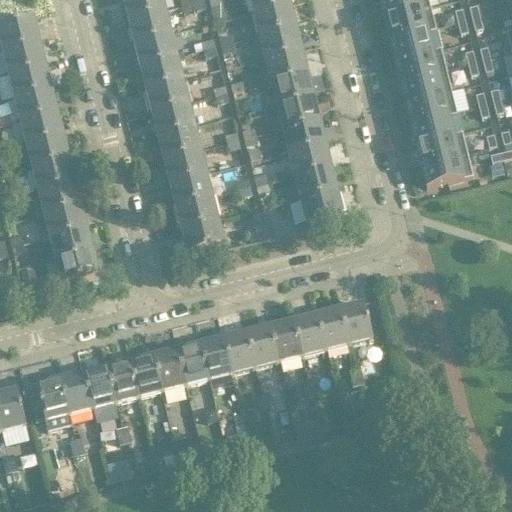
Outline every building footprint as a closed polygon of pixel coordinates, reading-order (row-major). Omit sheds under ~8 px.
[(125,0),(122,1),(128,25),(165,16),(160,0),(125,0)] [(193,0),(189,1),(191,9),(203,6),(201,0),(193,0)] [(287,0),(248,0),(253,18),(289,8),(287,0)] [(421,15),(417,0),(392,0),(379,3),(384,24),(421,15)] [(220,1),(209,4),(211,12),(222,9),(220,1)] [(203,6),(191,9),(193,16),(205,14),(203,6)] [(289,8),(253,18),(259,41),(295,32),(289,8)] [(469,13),(472,25),(479,22),(477,11),(469,13)] [(430,13),(421,15),(384,24),(389,45),(426,36),(435,34),(430,13)] [(454,16),(457,28),(465,26),(462,14),(454,16)] [(165,16),(128,25),(134,48),(170,38),(165,16)] [(482,34),(479,22),(472,25),(475,36),(482,34)] [(0,31),(0,44),(3,56),(39,47),(33,23),(0,31)] [(468,38),(465,26),(457,28),(460,40),(468,38)] [(295,32),(259,41),(265,64),(301,55),(295,32)] [(431,57),(426,36),(389,45),(394,66),(431,57)] [(170,38),(134,48),(140,71),(176,62),(170,38)] [(219,43),(221,51),(232,48),(230,40),(219,43)] [(201,48),(203,55),(215,52),(213,45),(201,48)] [(39,47),(3,56),(9,79),(45,70),(39,47)] [(232,48),(221,51),(223,59),(234,56),(232,48)] [(215,52),(203,55),(205,63),(217,60),(215,52)] [(479,55),(482,66),(490,64),(487,53),(479,55)] [(441,54),(431,57),(394,66),(400,87),(446,76),(441,54)] [(301,55),(265,64),(271,88),(307,79),(301,55)] [(465,58),(468,70),(475,68),(472,56),(465,58)] [(176,62),(140,71),(146,94),(182,85),(176,62)] [(493,76),(490,64),(482,66),(485,78),(493,76)] [(478,80),(475,68),(468,70),(471,82),(478,80)] [(45,70),(9,79),(15,103),(51,94),(45,70)] [(451,97),(446,76),(400,87),(405,108),(451,97)] [(307,79),(271,88),(276,111),(313,102),(307,79)] [(182,85),(146,94),(152,118),(188,109),(182,85)] [(230,90),(232,97),(244,95),(242,87),(230,90)] [(213,94),(215,102),(226,99),(224,91),(213,94)] [(51,94),(15,103),(20,126),(57,117),(51,94)] [(244,95),(232,97),(234,105),(246,102),(244,95)] [(490,97),(493,108),(500,106),(498,95),(490,97)] [(456,117),(451,97),(405,108),(410,129),(447,120),(456,117)] [(475,100),(478,112),(486,110),(483,98),(475,100)] [(226,99),(215,102),(217,110),(228,107),(226,99)] [(313,102),(276,111),(282,135),(319,126),(313,102)] [(503,118),(500,106),(493,108),(496,120),(503,118)] [(188,109),(152,118),(157,141),(194,131),(188,109)] [(489,122),(486,110),(478,112),(481,124),(489,122)] [(57,117),(20,126),(26,149),(62,140),(57,117)] [(452,141),(447,120),(410,129),(415,150),(452,141)] [(319,126),(282,135),(288,157),(324,148),(319,126)] [(194,131),(157,141),(163,164),(200,155),(194,131)] [(242,136),(244,144),(256,141),(254,134),(242,136)] [(508,137),(500,138),(503,150),(511,148),(508,137)] [(224,141),(226,148),(238,146),(236,138),(224,141)] [(462,139),(452,141),(415,150),(421,171),(467,159),(462,139)] [(62,140),(26,149),(32,172),(68,163),(62,140)] [(489,154),(496,152),(494,140),(486,142),(489,154)] [(256,141),(244,144),(246,152),(257,149),(256,141)] [(238,146),(226,148),(228,156),(240,153),(238,146)] [(324,148),(288,157),(294,181),(330,172),(324,148)] [(200,155),(163,164),(169,187),(205,178),(200,155)] [(511,155),(502,158),(504,166),(511,163),(511,155)] [(504,166),(502,158),(490,161),(492,169),(504,166)] [(472,181),(467,159),(421,171),(426,193),(472,181)] [(68,163),(32,172),(38,196),(74,187),(68,163)] [(330,172),(294,181),(300,204),(336,195),(330,172)] [(205,178),(169,187),(175,211),(211,202),(205,178)] [(254,183),(256,191),(267,188),(265,180),(254,183)] [(236,187),(238,195),(250,192),(248,185),(236,187)] [(74,187),(38,196),(44,219),(80,210),(74,187)] [(267,188),(256,191),(258,198),(269,195),(267,188)] [(250,192),(238,195),(240,203),(252,200),(250,192)] [(0,197),(0,205),(11,202),(9,195),(0,197)] [(336,195),(300,204),(306,228),(342,219),(336,195)] [(11,202),(0,205),(0,207),(1,213),(13,210),(11,202)] [(211,202),(175,211),(181,234),(217,225),(211,202)] [(80,210),(44,219),(50,242),(86,233),(80,210)] [(267,217),(259,218),(262,230),(270,228),(267,217)] [(252,220),(255,232),(262,230),(259,218),(252,220)] [(217,225),(181,234),(187,258),(223,249),(217,225)] [(270,228),(263,230),(266,238),(267,243),(267,246),(275,244),(273,236),(271,228),(270,228)] [(86,233),(50,242),(55,266),(92,257),(86,233)] [(9,244),(11,252),(23,249),(21,241),(9,244)] [(23,249),(11,252),(13,260),(25,257),(23,249)] [(92,257),(55,266),(61,289),(98,280),(92,257)] [(7,282),(10,294),(18,292),(15,280),(7,282)] [(37,290),(22,293),(24,304),(39,300),(37,290)] [(363,309),(339,314),(348,351),(372,345),(363,309)] [(339,314),(316,320),(325,356),(348,351),(339,314)] [(316,320),(292,326),(302,362),(325,356),(316,320)] [(292,326),(269,332),(278,368),(302,362),(292,326)] [(269,332),(246,338),(255,374),(278,368),(269,332)] [(246,338),(223,344),(232,380),(255,374),(246,338)] [(223,344),(199,349),(208,386),(232,380),(223,344)] [(199,349),(176,355),(185,391),(208,386),(199,349)] [(176,355),(153,361),(162,397),(185,391),(176,355)] [(153,361),(129,367),(139,403),(162,397),(153,361)] [(129,367),(106,373),(115,409),(139,403),(129,367)] [(106,373),(83,379),(92,415),(115,409),(106,373)] [(348,376),(350,384),(362,381),(360,373),(348,376)] [(83,379),(60,384),(69,421),(92,415),(83,379)] [(362,381),(350,384),(352,392),(364,389),(362,381)] [(45,427),(69,421),(60,384),(36,390),(45,427)] [(313,385),(308,386),(302,388),(304,395),(315,393),(313,385)] [(315,393),(304,395),(306,403),(317,400),(315,393)] [(16,395),(0,399),(0,431),(2,438),(25,432),(16,395)] [(255,399),(257,407),(269,404),(267,397),(255,399)] [(269,404),(257,407),(259,415),(271,412),(269,404)] [(317,425),(304,428),(307,442),(321,439),(317,425)] [(115,434),(117,442),(129,439),(127,432),(115,434)] [(129,439),(117,442),(119,450),(131,447),(129,439)] [(246,439),(228,443),(231,458),(249,454),(246,439)] [(80,443),(75,445),(69,446),(71,454),(82,451),(80,443)] [(198,446),(190,448),(193,458),(200,456),(198,446)] [(82,451),(71,454),(73,461),(84,459),(82,451)] [(215,452),(202,455),(204,463),(217,461),(215,452)] [(175,459),(162,462),(166,476),(179,472),(175,459)] [(2,463),(4,471),(15,468),(14,460),(2,463)] [(15,468),(4,471),(6,478),(17,475),(15,468)]
